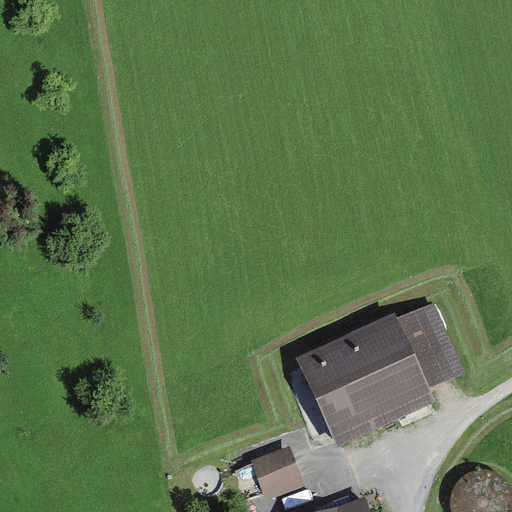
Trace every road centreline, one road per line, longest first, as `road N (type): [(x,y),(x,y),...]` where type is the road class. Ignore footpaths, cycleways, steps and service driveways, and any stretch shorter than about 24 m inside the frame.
road 1 (track): [(418,511),(442,455),(474,414),(511,388)]
road 2 (track): [(317,427),(239,457),(227,511)]
